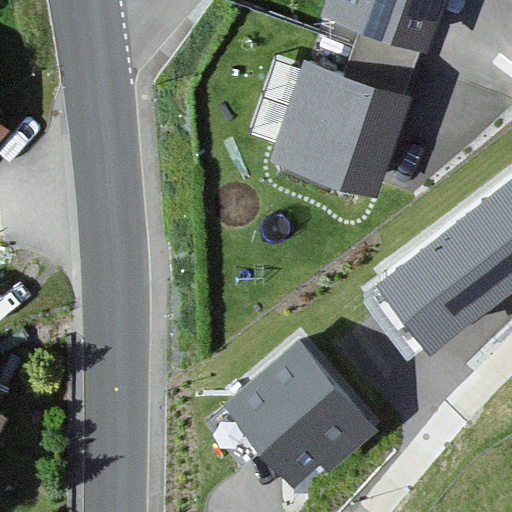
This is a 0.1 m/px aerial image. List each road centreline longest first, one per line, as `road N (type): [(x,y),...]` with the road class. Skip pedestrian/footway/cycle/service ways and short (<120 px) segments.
road 1 (secondary): [(119,511),(117,215),(94,0)]
road 2 (residential): [(374,511),(455,411),(511,357)]
